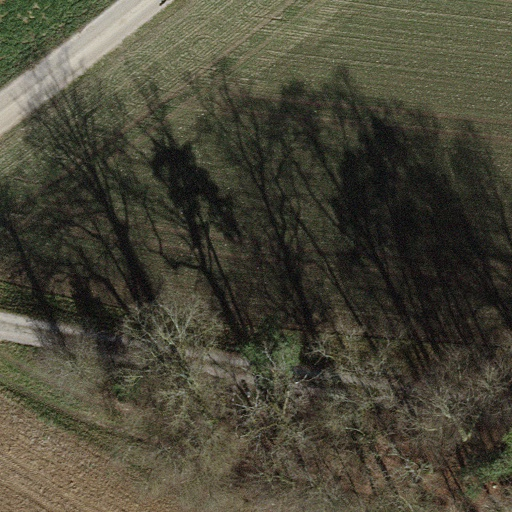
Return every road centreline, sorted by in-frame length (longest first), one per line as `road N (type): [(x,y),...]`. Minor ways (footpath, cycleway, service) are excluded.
road 1 (track): [(511,413),(0,328)]
road 2 (track): [(125,0),(0,101)]
